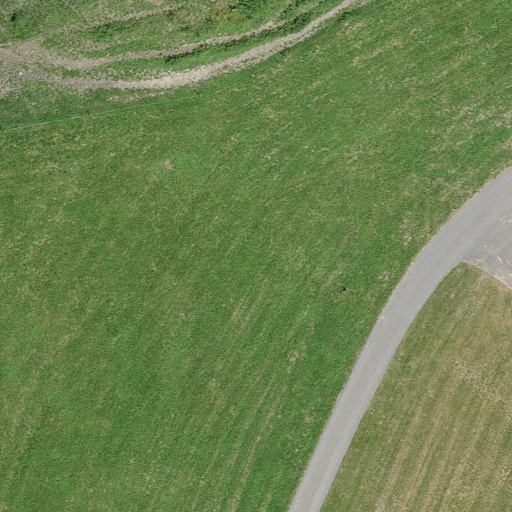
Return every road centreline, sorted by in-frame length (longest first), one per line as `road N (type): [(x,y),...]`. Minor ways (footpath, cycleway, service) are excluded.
road 1 (unclassified): [(302,511),(426,270),(470,217),(511,184)]
road 2 (track): [(46,118),(219,73),(366,0)]
